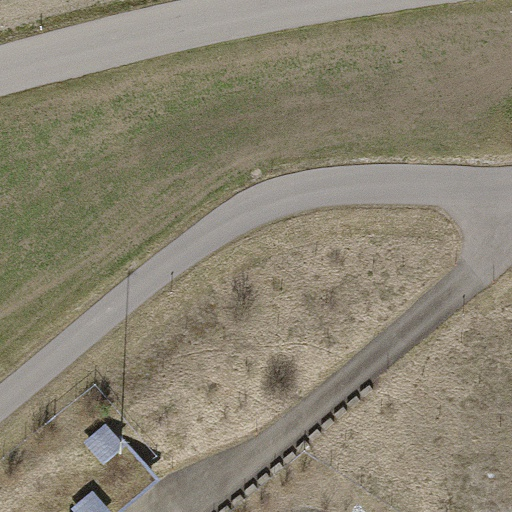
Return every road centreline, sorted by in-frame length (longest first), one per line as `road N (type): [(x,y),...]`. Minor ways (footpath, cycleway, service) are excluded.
road 1 (track): [(0,396),(227,202),(333,175),(511,178)]
road 2 (motorway): [(262,511),(0,210)]
